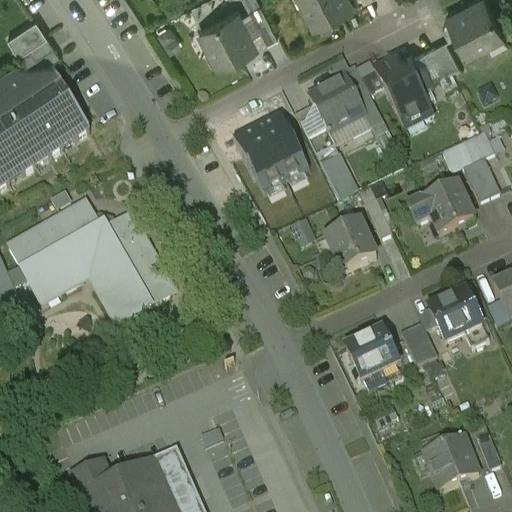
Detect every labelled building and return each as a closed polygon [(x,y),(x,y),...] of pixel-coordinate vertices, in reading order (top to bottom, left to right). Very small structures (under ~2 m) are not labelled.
[(347,0),(304,0),(307,6),(304,8),(314,26),(351,7),(347,0)] [(483,0),(482,0),(446,19),(465,56),(485,46),(483,43),(501,33),(483,0)] [(277,38),(260,5),(249,11),(266,44),(277,38)] [(255,49),(235,12),(202,30),(211,47),(208,49),(218,69),(255,49)] [(18,54),(32,73),(44,65),(59,56),(46,35),(18,54)] [(445,42),(435,47),(452,80),(463,75),(445,42)] [(452,80),(435,47),(424,53),(442,86),(452,80)] [(412,55),(374,74),(384,92),(405,133),(431,120),(420,98),(432,92),(412,55)] [(0,195),(90,135),(44,65),(32,73),(0,94),(0,195)] [(370,67),(357,74),(355,71),(356,71),(355,70),(370,100),(384,92),(374,74),(370,67)] [(452,80),(442,86),(447,96),(458,91),(452,80)] [(346,82),(309,101),(319,121),(328,139),(329,139),(366,119),(346,82)] [(289,159),(270,121),(232,141),(250,175),(268,166),(269,169),(289,159)] [(319,121),(301,131),(318,164),(320,169),(339,159),(329,139),(328,139),(319,121)] [(301,131),(286,138),(304,172),(318,164),(301,131)] [(445,151),(451,172),(495,160),(488,139),(445,151)] [(501,198),(485,163),(474,168),(490,202),(501,198)] [(490,202),(474,168),(464,173),(479,207),(490,202)] [(457,189),(423,205),(431,223),(440,241),(474,225),(457,189)] [(392,239),(376,205),(365,210),(381,244),(392,239)] [(423,205),(408,212),(417,230),(431,223),(423,205)] [(59,254),(23,275),(29,287),(40,305),(56,295),(58,301),(81,289),(79,286),(86,282),(95,284),(99,291),(96,294),(109,315),(115,312),(122,327),(171,301),(162,286),(168,282),(132,220),(109,234),(105,228),(100,231),(87,208),(46,231),(59,254)] [(360,225),(326,241),(343,278),(377,262),(360,225)] [(22,273),(23,275),(59,254),(46,231),(9,251),(22,273)] [(6,281),(0,266),(0,324),(21,315),(13,296),(6,281)] [(22,273),(6,281),(13,296),(29,287),(23,275),(22,273)] [(511,283),(495,292),(510,322),(511,321),(511,283)] [(466,297),(430,314),(446,348),(464,340),(472,355),(490,347),(466,297)] [(438,363),(422,329),(412,334),(427,368),(438,363)] [(427,368),(412,334),(401,339),(417,373),(427,368)] [(383,338),(348,354),(361,384),(373,378),(375,381),(399,370),(383,338)] [(489,438),(478,443),(492,476),(502,472),(489,438)] [(480,480),(464,442),(429,456),(436,474),(433,476),(441,496),(480,480)] [(111,484),(103,466),(69,481),(83,511),(201,511),(177,455),(111,484)]
